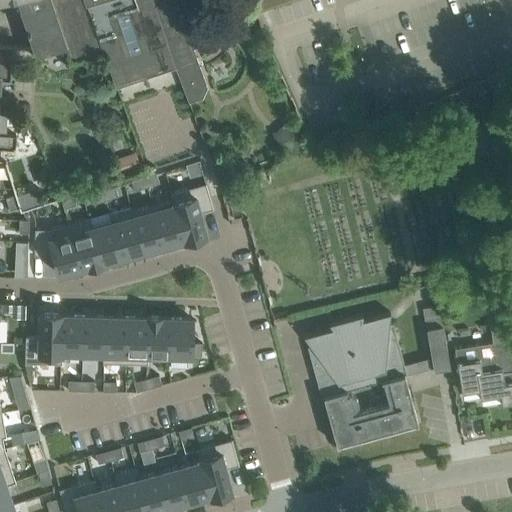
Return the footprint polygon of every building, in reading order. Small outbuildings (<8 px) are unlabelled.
[(0,0),(0,44),(34,47),(36,54),(67,44),(73,60),(104,50),(87,0),(0,0)] [(87,0),(104,50),(109,64),(110,64),(116,85),(118,87),(176,66),(153,0),(87,0)] [(153,0),(176,66),(195,60),(196,55),(188,32),(189,31),(177,0),(153,0)] [(252,0),(255,8),(256,12),(289,0),(252,0)] [(0,83),(0,78),(10,79),(12,63),(0,62),(0,83)] [(0,146),(3,147),(16,148),(17,133),(0,132),(0,146)] [(136,153),(115,161),(120,174),(141,166),(136,153)] [(157,173),(145,177),(148,186),(160,182),(157,173)] [(145,177),(132,181),(135,190),(148,186),(145,177)] [(206,183),(172,192),(185,240),(207,234),(201,211),(213,208),(206,183)] [(116,186),(104,190),(107,199),(119,195),(116,186)] [(37,190),(18,196),(22,208),(41,202),(37,190)] [(104,190),(91,194),(94,203),(107,199),(104,190)] [(160,203),(153,204),(164,245),(183,240),(184,239),(184,241),(185,240),(172,192),(171,192),(173,199),(160,203)] [(16,194),(6,197),(10,209),(19,207),(16,194)] [(74,194),(62,198),(64,207),(77,204),(74,194)] [(132,205),(131,206),(143,251),(164,245),(153,204),(133,210),(133,209),(132,205)] [(131,206),(110,211),(122,256),(143,251),(131,206)] [(90,217),(89,217),(102,263),(103,263),(103,262),(122,256),(110,211),(109,212),(111,217),(112,221),(100,224),(93,226),(90,217)] [(68,223),(81,268),(86,267),(88,266),(89,267),(102,263),(89,217),(68,223)] [(20,219),(19,232),(29,232),(29,219),(20,219)] [(35,228),(35,254),(47,254),(54,254),(58,270),(59,274),(81,268),(68,223),(48,228),(35,228)] [(26,275),(26,239),(15,239),(14,274),(26,275)] [(408,374),(434,367),(434,369),(451,366),(443,324),(439,302),(423,305),(432,356),(405,363),(393,322),(390,323),(391,311),(362,318),(363,313),(330,322),(334,327),(304,334),(313,344),(309,345),(320,386),(322,397),(324,396),(337,445),(418,422),(405,375),(408,374)] [(2,303),(1,312),(12,312),(13,304),(2,303)] [(511,308),(509,309),(511,322),(490,325),(492,341),(455,347),(457,361),(462,390),(479,388),(481,396),(500,393),(502,402),(511,400),(511,380),(510,371),(511,370),(511,308)] [(26,336),(25,362),(39,362),(61,363),(62,313),(40,312),(39,336),(26,336)] [(62,313),(61,363),(62,363),(62,356),(83,357),(84,315),(63,314),(63,313),(62,313)] [(84,315),(83,357),(84,357),(84,352),(98,352),(103,352),(103,358),(103,362),(104,362),(105,315),(84,315)] [(105,315),(104,362),(126,362),(127,316),(105,315)] [(127,316),(126,362),(147,363),(149,315),(147,315),(147,316),(142,316),(127,316)] [(149,315),(147,363),(148,363),(149,354),(169,354),(170,317),(162,317),(162,316),(149,315)] [(170,317),(169,354),(192,355),(192,341),(193,318),(170,317)] [(192,341),(192,355),(202,355),(202,342),(192,341)] [(160,374),(147,378),(150,387),(162,384),(160,374)] [(147,378),(134,381),(137,391),(150,387),(147,378)] [(69,379),(69,389),(82,390),(82,380),(69,379)] [(82,380),(82,390),(95,390),(95,380),(82,380)] [(104,380),(103,390),(116,391),(117,381),(104,380)] [(26,392),(15,395),(19,409),(30,407),(26,392)] [(192,426),(179,430),(182,439),(194,436),(192,426)] [(163,434),(150,438),(153,447),(165,444),(163,434)] [(150,438),(138,441),(140,451),(153,447),(150,438)] [(232,439),(198,448),(211,496),(223,493),(223,492),(233,489),(226,467),(239,464),(232,439)] [(121,446),(108,449),(111,459),(124,455),(121,446)] [(0,485),(16,480),(5,447),(0,448),(0,485)] [(200,460),(180,465),(190,501),(209,496),(210,495),(210,496),(211,496),(198,448),(197,448),(200,460)] [(108,449),(96,453),(99,462),(111,459),(108,449)] [(180,465),(159,471),(169,507),(190,501),(180,465)] [(148,511),(136,467),(115,473),(125,511),(148,511)] [(137,467),(136,467),(148,511),(149,511),(169,507),(159,471),(139,476),(137,467)] [(48,469),(39,472),(42,485),(52,482),(48,469)] [(95,479),(94,479),(103,511),(125,511),(115,473),(114,473),(117,483),(98,488),(96,482),(95,479)] [(103,511),(94,479),(60,488),(63,500),(66,511),(71,511),(79,510),(79,511),(103,511)] [(16,480),(0,485),(0,508),(13,503),(7,484),(16,481),(16,480)] [(56,498),(47,500),(49,511),(53,511),(60,510),(56,498)] [(16,511),(13,503),(0,508),(0,511),(16,511)]
